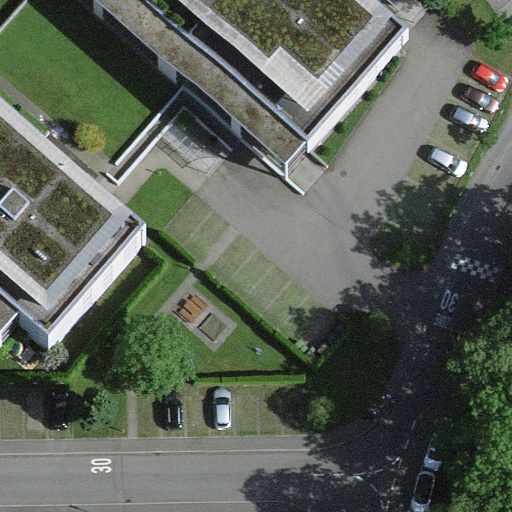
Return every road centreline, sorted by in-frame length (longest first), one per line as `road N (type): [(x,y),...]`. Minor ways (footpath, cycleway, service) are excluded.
road 1 (residential): [(394,473),(0,479)]
road 2 (residential): [(511,187),(394,473)]
